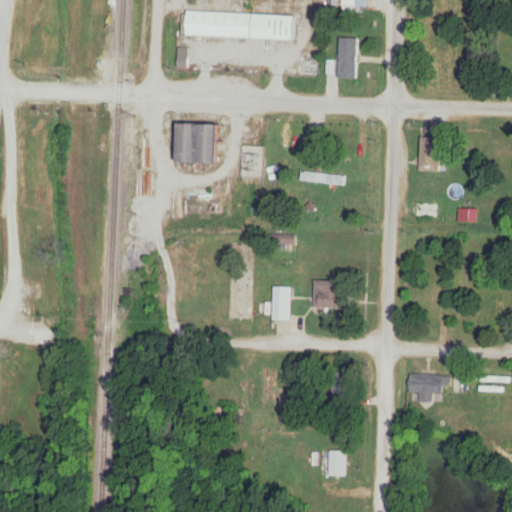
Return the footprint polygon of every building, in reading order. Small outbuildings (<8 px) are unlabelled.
[(298,40),(298,16),(189,12),(188,37),(298,40)] [(359,39),(340,39),(339,78),(359,78),(359,39)] [(221,163),(222,123),(183,123),(182,162),(221,163)] [(422,138),(422,171),(443,172),(443,138),(422,138)] [(347,175),(305,174),(305,184),(346,185),(347,175)] [(438,204),(416,204),(416,218),(438,218),(438,204)] [(315,309),(353,309),(353,281),(315,281),(315,309)] [(291,320),(291,287),(274,287),(274,320),(291,320)] [(505,320),(506,300),(487,299),(486,319),(505,320)] [(410,393),(420,393),(420,402),(434,403),(434,391),(451,391),(452,375),(410,374),(410,393)] [(352,397),(352,376),(333,377),(334,398),(352,397)] [(348,476),(348,451),(321,451),(321,476),(348,476)]
